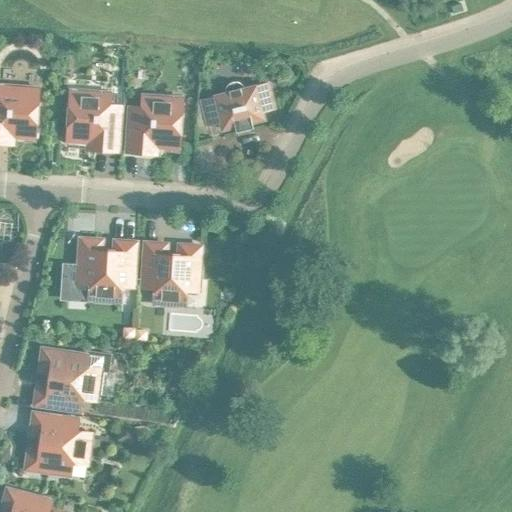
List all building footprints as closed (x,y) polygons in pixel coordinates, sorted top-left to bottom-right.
[(205,125),(217,122),(220,132),(234,129),(233,126),(252,121),(252,124),(266,120),(264,110),(276,107),(270,82),(257,85),(257,83),(242,86),(241,85),(237,82),(232,82),(227,84),(225,89),(225,91),(210,94),(211,97),(198,100),(205,125)] [(0,143),(15,144),(16,138),(34,140),(38,88),(0,85),(0,143)] [(66,142),(84,143),(84,149),(117,152),(121,103),(109,102),(110,93),(70,90),(66,142)] [(159,154),(160,148),(178,149),(182,97),(142,94),(141,105),(129,104),(125,151),(159,154)] [(108,240),(79,238),(76,284),(89,284),(88,299),(120,302),(121,278),(134,279),(136,242),(114,240),(113,251),(107,251),(108,240)] [(142,279),(154,280),(153,304),(185,306),(186,290),(198,291),(201,243),(180,242),(179,256),(166,255),(166,244),(144,242),(142,279)] [(123,327),(122,339),(134,339),(135,328),(123,327)] [(135,329),(135,341),(146,341),(147,330),(135,329)] [(102,370),(108,371),(110,354),(86,351),(86,352),(39,345),(36,372),(44,374),(43,381),(35,380),(31,407),(78,413),(81,399),(98,401),(102,370)] [(0,418),(15,418),(14,394),(0,394),(0,418)] [(22,471),(69,477),(71,463),(89,465),(93,433),(76,431),(78,416),(30,410),(27,437),(35,438),(34,445),(26,444),(22,471)] [(53,511),(51,511),(55,497),(7,485),(0,511),(3,511),(53,511)]
